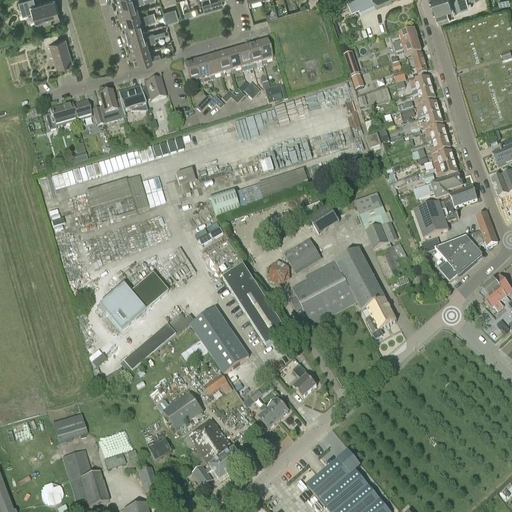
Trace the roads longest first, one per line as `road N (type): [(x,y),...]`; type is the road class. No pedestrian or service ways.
road 1 (tertiary): [(232,511),(447,314)]
road 2 (residential): [(511,238),(499,225),(427,0)]
road 3 (residential): [(126,75),(239,35),(231,0)]
